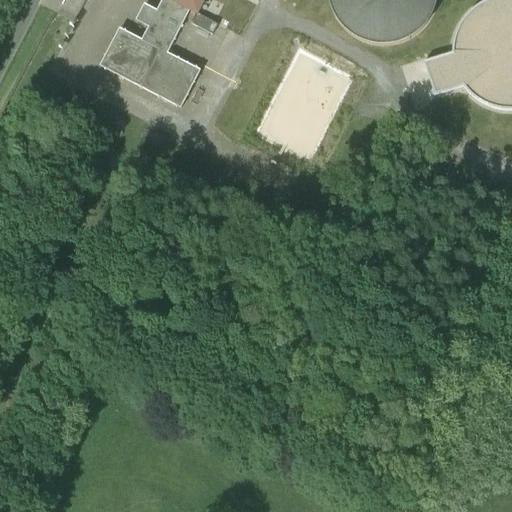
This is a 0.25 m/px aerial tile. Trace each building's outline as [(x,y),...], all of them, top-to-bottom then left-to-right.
[(149,29),(142,43),(168,56),(190,12),(166,0),(164,0),(158,12),(152,9),(144,26),(149,29)] [(199,17),(207,0),(166,0),(190,12),(199,17)] [(328,0),(330,4),(332,12),(336,18),(338,23),(344,30),(350,35),(357,39),(363,42),(370,44),(378,46),(390,46),(400,43),(409,39),(418,33),(426,25),(430,20),(433,13),(435,8),(437,0),(328,0)] [(219,27),(199,17),(193,29),(213,39),(219,27)] [(200,72),(168,56),(142,43),(120,31),(100,68),(181,110),(200,72)] [(346,79),(296,54),(255,135),(305,161),(346,79)]
